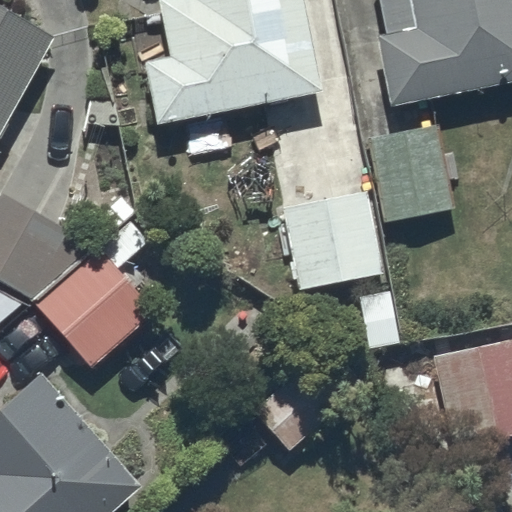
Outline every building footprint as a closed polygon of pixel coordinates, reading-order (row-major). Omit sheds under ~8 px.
[(302,0),(185,0),(187,11),(141,20),(160,115),(319,84),(302,0)] [(511,0),(409,0),(416,29),(375,38),(390,106),(511,78),(511,0)] [(0,130),(49,40),(0,13),(0,130)] [(437,135),(366,147),(383,230),(452,218),(437,135)] [(0,282),(40,306),(101,255),(1,194),(0,196),(0,282)] [(384,282),(368,201),(281,218),(297,299),(384,282)] [(101,255),(40,306),(90,365),(151,314),(101,255)] [(390,297),(358,304),(368,357),(401,351),(390,297)] [(511,346),(433,365),(455,457),(511,443),(511,346)] [(363,394),(325,352),(251,419),(289,461),(363,394)] [(0,511),(107,511),(137,485),(36,374),(0,406),(0,511)] [(484,511),(475,503),(465,511),(484,511)]
